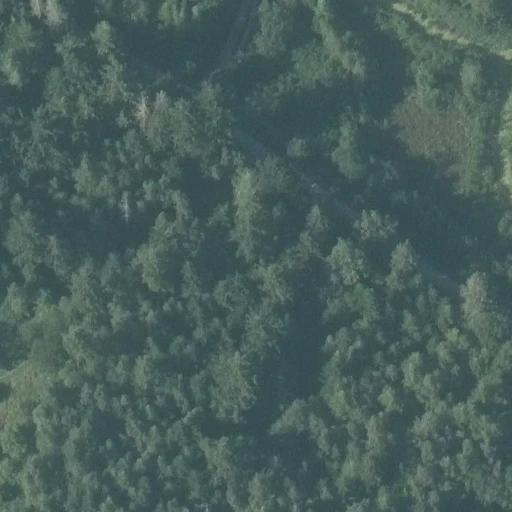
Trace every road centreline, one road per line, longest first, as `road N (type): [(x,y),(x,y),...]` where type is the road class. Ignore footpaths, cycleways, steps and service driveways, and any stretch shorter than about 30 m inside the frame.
road 1 (track): [(10,0),(178,89),(511,324)]
road 2 (track): [(0,357),(13,325),(76,303),(169,223),(272,158)]
